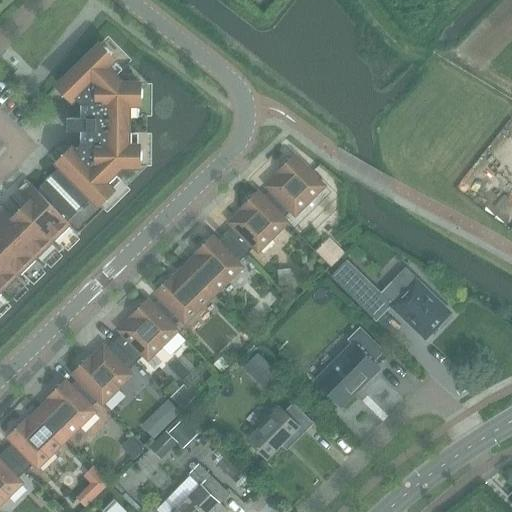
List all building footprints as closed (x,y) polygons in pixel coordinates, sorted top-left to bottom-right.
[(102,48),(99,45),(59,85),(74,101),(76,99),(81,105),(81,118),(68,118),(68,131),(81,131),(81,145),(75,151),(73,149),(58,164),(60,166),(36,190),(68,222),(92,199),(98,205),(100,202),(105,202),(111,197),(111,192),(113,190),(106,183),(122,167),(139,167),(139,164),(142,161),(142,152),(139,149),(139,146),(129,146),(129,105),(139,105),(139,101),(142,98),(143,90),(139,87),(139,84),(124,83),(107,68),(114,61),(112,58),(112,54),(106,48),(102,48)] [(271,190),(262,198),(283,219),(292,211),(295,214),(308,201),(308,202),(324,186),(296,158),(293,160),(287,160),(283,164),(283,170),(280,173),(281,174),(268,187),(271,190)] [(27,181),(18,189),(31,202),(23,211),(52,241),(70,223),(68,222),(36,190),(28,181),(27,181)] [(234,226),(225,234),(246,255),(255,247),(258,250),(271,238),(287,222),(283,219),(262,198),(259,194),(256,197),(256,196),(250,196),(246,201),(246,206),(246,207),(243,209),(244,210),(231,223),(234,226)] [(0,222),(35,258),(38,255),(52,241),(23,211),(14,219),(1,206),(0,207),(0,222)] [(0,256),(18,274),(35,258),(0,222),(0,256)] [(198,255),(186,267),(213,295),(225,282),(226,283),(242,267),(238,263),(246,255),(225,234),(217,242),(214,239),(211,241),(210,241),(205,241),(200,245),(200,251),(201,251),(198,254),(198,255)] [(315,250),(331,266),(344,253),(328,237),(315,250)] [(0,290),(1,291),(18,274),(0,256),(0,290)] [(346,260),(331,277),(374,319),(389,303),(381,295),(382,294),(346,260)] [(161,298),(152,306),(173,327),(181,319),(185,323),(201,307),(213,295),(186,267),(173,279),(170,281),(164,281),(160,285),(159,291),(160,291),(157,294),(161,298)] [(382,294),(381,295),(389,303),(392,306),(426,338),(450,313),(416,281),(404,293),(393,283),(382,294)] [(279,304),(294,296),(290,287),(274,295),(279,304)] [(124,334),(115,342),(136,363),(144,355),(148,358),(161,346),(177,331),(173,327),(152,306),(149,302),(146,305),(140,304),(136,309),(135,314),(136,315),(133,318),(134,318),(121,331),(124,334)] [(353,344),(316,381),(339,404),(357,386),(360,389),(380,368),(373,362),(383,351),(360,328),(349,340),(353,344)] [(75,375),(78,379),(99,400),(103,403),(119,388),(118,388),(131,375),(128,371),(136,363),(115,342),(107,350),(104,347),(91,360),(90,359),(88,362),(87,362),(81,362),(77,366),(77,372),(75,375)] [(246,365),(266,386),(279,373),(259,353),(246,365)] [(91,408),(99,400),(78,379),(70,386),(66,383),(64,386),(63,385),(58,385),(53,390),(53,395),(53,396),(51,398),(51,399),(39,411),(66,439),(78,427),(79,427),(95,411),(91,408)] [(181,411),(197,405),(193,395),(177,401),(181,411)] [(280,408),(248,440),(268,459),(287,440),(292,445),(313,423),(294,404),(285,413),(280,408)] [(14,442),(5,450),(26,471),(34,463),(38,467),(54,451),(66,439),(39,411),(26,424),(26,423),(23,426),(23,425),(17,425),(12,429),(12,435),(13,436),(10,438),(14,442)] [(148,428),(136,439),(148,452),(160,441),(148,428)] [(214,453),(227,438),(216,428),(203,443),(214,453)] [(0,504),(8,496),(21,483),(18,480),(26,471),(5,450),(0,455),(0,504)] [(189,475),(155,509),(157,511),(227,511),(228,511),(220,503),(229,494),(199,465),(189,475)] [(127,511),(117,502),(106,511),(127,511)]
